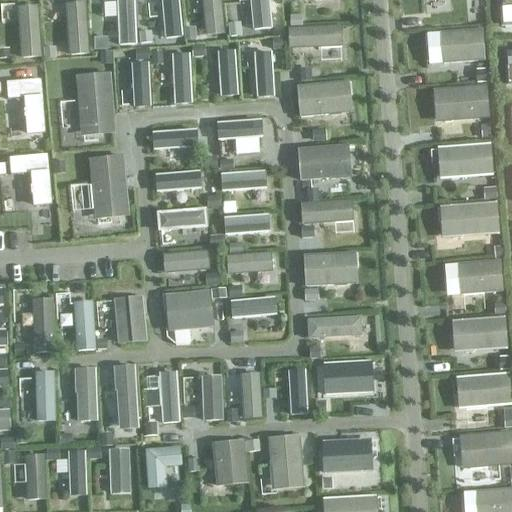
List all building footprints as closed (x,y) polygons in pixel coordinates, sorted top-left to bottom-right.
[(159,0),(163,40),(164,39),(178,38),(180,38),(176,0),(159,0)] [(219,0),(200,0),(204,36),(222,35),(219,0)] [(237,0),(238,3),(248,2),(251,31),(269,29),(266,0),(237,0)] [(511,0),(501,0),(502,28),(511,27),(511,0)] [(116,4),(103,4),(103,18),(116,18),(117,46),(134,46),(132,1),(116,2),(116,4)] [(84,4),(63,5),(67,57),(87,55),(84,4)] [(36,7),(15,8),(18,59),(20,59),(39,57),(36,7)] [(302,17),(289,17),(290,28),(303,27),(302,17)] [(238,24),(226,25),(228,38),(239,36),(238,24)] [(194,28),(182,29),(183,41),(194,41),(194,28)] [(340,28),(286,30),(287,50),(340,48),(340,28)] [(149,30),(138,31),(139,44),(150,43),(149,30)] [(481,30),(439,34),(441,64),(483,62),(481,30)] [(282,39),(271,40),(272,50),(282,50),(282,39)] [(102,43),(91,43),(91,53),(103,52),(102,43)] [(53,47),(42,47),(43,58),(54,57),(53,47)] [(203,47),(190,47),(191,59),(203,58),(203,47)] [(147,50),(134,50),(135,62),(147,62),(147,50)] [(233,52),(216,53),(219,98),(236,97),(233,52)] [(109,53),(98,53),(99,66),(110,66),(109,53)] [(161,53),(149,53),(150,67),(161,66),(161,53)] [(269,53),(253,54),(255,99),(272,98),(269,53)] [(187,55),(170,56),(173,105),(190,105),(187,55)] [(146,64),(129,65),(132,108),(149,107),(146,64)] [(309,69),(298,70),(299,83),(310,82),(309,69)] [(484,73),(473,73),(474,84),(484,84),(484,73)] [(108,75),(74,77),(79,137),(113,134),(108,75)] [(39,81),(5,84),(7,101),(23,100),(26,135),(44,134),(41,98),(39,81)] [(347,83),(295,88),(298,118),(350,114),(347,83)] [(485,87),(442,90),(444,123),(488,119),(485,87)] [(259,121),(215,124),(216,141),(222,141),(261,138),(259,124),(259,121)] [(488,130),(478,131),(479,142),(489,141),(488,130)] [(195,131),(151,134),(152,151),(197,148),(195,131)] [(324,131),(311,132),(312,145),(325,144),(324,131)] [(489,145),(446,148),(448,180),(492,177),(489,145)] [(340,147),(296,151),(298,182),(342,179),(340,147)] [(46,156),(8,159),(10,176),(29,174),(32,207),(51,206),(48,173),(46,156)] [(121,157),(87,160),(92,220),(127,217),(121,157)] [(214,158),(202,159),(203,171),(215,170),(214,158)] [(231,161),(218,162),(219,173),(232,172),(231,161)] [(63,162),(51,163),(52,176),(64,175),(63,162)] [(198,173),(153,176),(155,193),(199,189),(198,173)] [(263,173),(219,176),(220,193),(264,190),(263,173)] [(494,189),(482,190),(483,202),(495,201),(494,189)] [(316,190),(305,191),(306,204),(317,202),(316,190)] [(218,197),(205,198),(206,210),(219,209),(218,197)] [(350,202),(299,206),(300,226),(352,223),(350,202)] [(496,203),(452,207),(455,238),(499,235),(496,203)] [(232,205),(222,206),(223,216),(233,216),(232,205)] [(202,211),(156,215),(157,231),(204,227),(204,224),(202,211)] [(267,216),(222,220),(223,237),(268,233),(267,216)] [(312,228),(300,228),(300,240),(313,239),(312,228)] [(221,236),(208,237),(209,249),(222,248),(221,236)] [(240,244),(226,245),(227,256),(241,254),(240,244)] [(502,247),(493,248),(493,260),(503,259),(502,247)] [(165,256),(161,256),(162,275),(207,271),(205,252),(165,256)] [(269,254),(224,257),(226,277),(271,273),(270,270),(269,256),(269,254)] [(346,255),(302,257),(304,289),(347,286),(346,255)] [(498,262),(456,266),(458,297),(501,294),(498,262)] [(216,275),(203,276),(204,287),(217,286),(216,275)] [(240,287),(227,288),(228,299),(241,298),(240,287)] [(225,290),(210,291),(211,301),(225,300),(225,290)] [(316,291),(303,292),(304,303),(317,302),(316,291)] [(209,293),(173,297),(176,334),(213,330),(209,293)] [(140,299),(112,301),(116,346),(144,343),(140,299)] [(273,300),(229,303),(230,320),(274,316),(273,300)] [(50,301),(30,302),(32,355),(51,355),(50,301)] [(90,304),(71,304),(74,353),(93,351),(90,304)] [(504,305),(493,305),(493,317),(504,316),(504,305)] [(359,319),(306,321),(307,341),(360,337),(359,319)] [(504,319),(460,322),(462,354),(506,350),(504,319)] [(241,333),(228,334),(229,345),(242,344),(241,333)] [(105,341),(95,341),(95,351),(105,350),(105,341)] [(68,343),(55,343),(55,354),(68,353),(68,343)] [(25,346),(12,347),(13,358),(25,357),(25,346)] [(319,349),(309,350),(310,361),(319,360),(319,349)] [(507,362),(497,363),(498,373),(508,372),(507,362)] [(364,365),(323,366),(324,396),(366,395),(365,392),(364,365)] [(132,368),(113,369),(117,432),(136,430),(132,368)] [(93,371),(73,372),(75,424),(94,423),(93,371)] [(285,374),(288,418),(305,417),(302,373),(285,374)] [(52,374),(33,374),(33,376),(34,418),(34,424),(53,423),(52,374)] [(174,374),(158,376),(160,425),(177,424),(174,374)] [(258,375),(239,377),(242,421),(260,420),(258,375)] [(508,375),(465,379),(467,410),(511,407),(508,375)] [(218,378),(200,379),(201,424),(220,423),(218,378)] [(273,390),(261,391),(262,401),(273,400),(273,390)] [(9,398),(0,398),(0,408),(9,409),(9,398)] [(325,404),(315,405),(316,415),(325,415),(325,404)] [(190,407),(180,408),(180,420),(191,420),(190,407)] [(511,410),(502,411),(503,430),(511,429),(511,410)] [(235,411),(224,412),(225,425),(236,424),(235,411)] [(154,424),(143,425),(144,438),(155,437),(154,424)] [(27,433),(13,433),(13,446),(27,445),(27,433)] [(511,457),(510,433),(466,437),(469,471),(511,466),(511,457)] [(110,435),(99,436),(99,448),(110,447),(110,435)] [(70,436),(58,436),(58,448),(70,447),(70,436)] [(298,438),(266,440),(270,482),(301,480),(298,438)] [(11,441),(0,440),(0,451),(12,451),(11,441)] [(256,440),(245,441),(246,454),(257,453),(256,440)] [(360,442),(321,444),(322,475),(362,474),(360,442)] [(242,443),(210,446),(214,489),(247,485),(242,443)] [(178,449),(143,452),(146,491),(164,489),(163,469),(180,468),(178,449)] [(98,450),(85,450),(85,452),(86,461),(99,461),(98,450)] [(57,451),(44,452),(45,463),(58,462),(57,451)] [(126,451),(107,452),(108,497),(128,496),(126,451)] [(12,454),(1,454),(1,467),(13,466),(12,454)] [(82,454),(66,455),(68,498),(84,497),(82,454)] [(42,458),(23,458),(25,502),(44,501),(42,458)] [(197,461),(186,461),(187,473),(198,473),(197,461)] [(332,479),(322,479),(322,490),(332,490),(332,479)] [(511,511),(511,490),(474,493),(475,511),(511,511)] [(365,511),(364,498),(320,501),(320,511),(365,511)]
